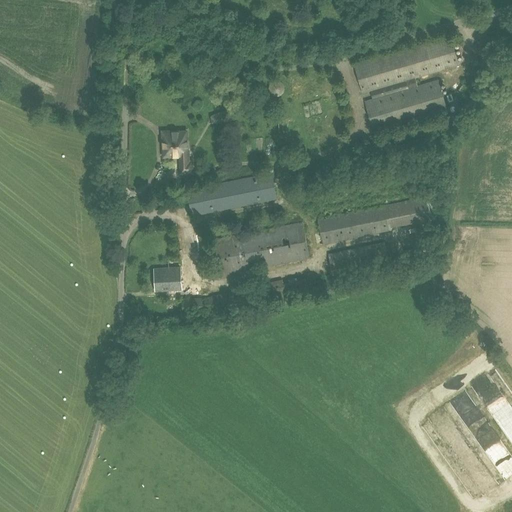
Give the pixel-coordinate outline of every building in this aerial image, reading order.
[(415,77),(458,64),(450,36),(354,64),(362,92),(405,79),(408,89),(365,101),(373,130),(447,109),(438,80),(418,86),(415,77)] [(210,115),(211,123),(219,123),(234,119),(235,117),(234,109),(228,109),(212,114),(210,115)] [(162,137),(162,139),(162,155),(180,156),(180,173),(192,173),(192,161),(186,161),(186,132),(168,132),(167,132),(166,132),(165,132),(164,133),(163,134),(162,134),(162,135),(162,136),(162,137)] [(192,215),(276,198),(271,172),(187,190),(192,215)] [(317,244),(430,222),(425,197),(318,218),(321,232),(314,233),(317,244)] [(215,276),(310,257),(302,221),(207,240),(215,276)] [(333,274),(388,263),(384,242),(329,254),(333,274)] [(155,290),(181,289),(180,267),(154,269),(155,290)] [(265,300),(312,289),(308,272),(229,292),(205,298),(209,316),(232,310),(231,305),(264,297),(265,300)] [(182,313),(203,311),(202,298),(182,299),(182,313)]
